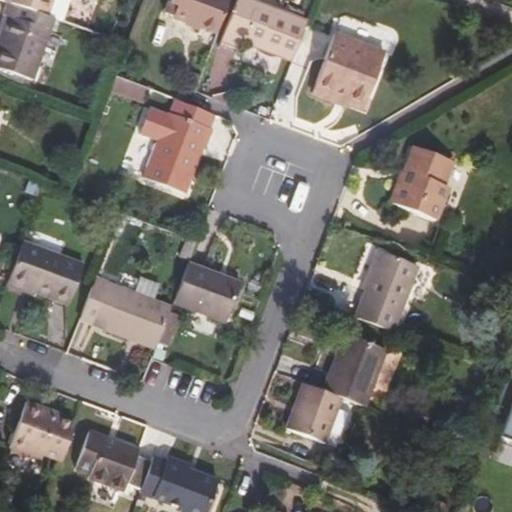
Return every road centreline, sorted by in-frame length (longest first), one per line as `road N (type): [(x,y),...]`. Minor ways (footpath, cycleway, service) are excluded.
road 1 (residential): [(303,232),(245,404),(223,419),(188,422),(0,349)]
road 2 (residential): [(303,232),(328,163),(251,137)]
road 3 (residential): [(251,137),(229,205),(303,232)]
